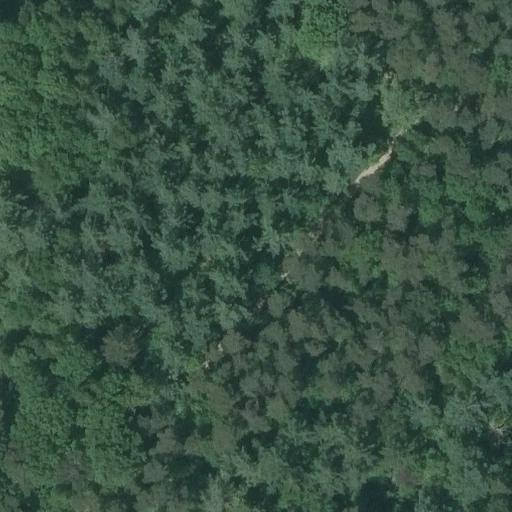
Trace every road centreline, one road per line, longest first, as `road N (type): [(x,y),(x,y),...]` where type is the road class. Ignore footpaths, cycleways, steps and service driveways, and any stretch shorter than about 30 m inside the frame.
road 1 (track): [(428,137),(369,163),(122,491),(98,511)]
road 2 (track): [(248,0),(408,122)]
road 3 (track): [(511,36),(408,122)]
road 4 (track): [(408,122),(511,197)]
